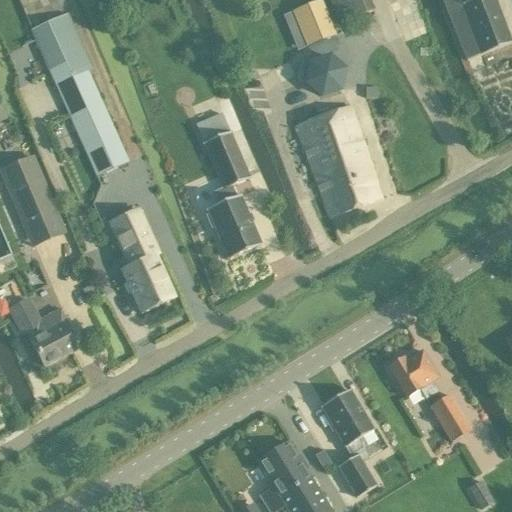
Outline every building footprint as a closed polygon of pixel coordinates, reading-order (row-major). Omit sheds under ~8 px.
[(373,12),(367,0),(328,0),(340,26),(373,12)] [(476,0),(461,6),(458,0),(442,0),(466,62),(511,45),(493,0),(476,0)] [(321,2),(293,13),(307,48),(335,37),(321,2)] [(127,163),(61,17),(30,31),(96,177),(127,163)] [(321,99),(341,92),(345,71),(329,58),(309,64),(305,85),(321,99)] [(376,88),(365,89),(365,99),(376,99),(376,88)] [(380,200),(350,108),(299,125),(329,217),(380,200)] [(215,228),(228,260),(260,247),(239,197),(236,199),(231,187),(249,180),(229,134),(204,145),(223,190),(213,194),(218,206),(207,211),(209,216),(206,217),(211,230),(215,228)] [(57,220),(31,159),(4,171),(30,231),(57,220)] [(118,219),(114,212),(106,215),(110,223),(109,224),(124,258),(117,261),(121,271),(120,271),(140,315),(174,300),(155,257),(157,256),(137,211),(118,219)] [(38,322),(27,301),(9,310),(22,335),(26,333),(43,367),(74,351),(64,332),(69,329),(60,310),(38,322)] [(432,383),(438,379),(423,352),(405,363),(403,359),(388,367),(406,398),(419,391),(425,400),(438,392),(432,383)] [(367,460),(360,440),(373,432),(349,392),(321,409),(344,449),(345,449),(351,461),(358,457),(362,463),(367,460)] [(470,432),(448,395),(429,406),(451,443),(470,432)] [(279,498),(309,479),(287,444),(257,463),(273,490),(260,498),(268,511),(276,511),(284,507),(279,498)] [(323,471),(331,466),(323,452),(314,457),(323,471)] [(362,463),(358,457),(351,461),(338,469),(356,500),(376,488),(362,463)] [(329,511),(309,479),(279,498),(284,507),(287,511),(329,511)] [(481,511),(494,504),(481,483),(468,491),(481,511)]
